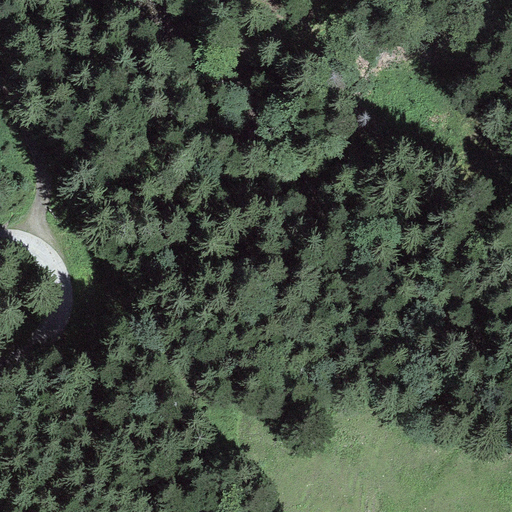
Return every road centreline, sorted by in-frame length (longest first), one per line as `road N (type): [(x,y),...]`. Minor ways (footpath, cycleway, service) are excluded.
road 1 (unclassified): [(0,372),(44,339),(61,303),(56,272),(42,254),(25,242),(0,240)]
road 2 (track): [(0,79),(40,158),(32,246)]
